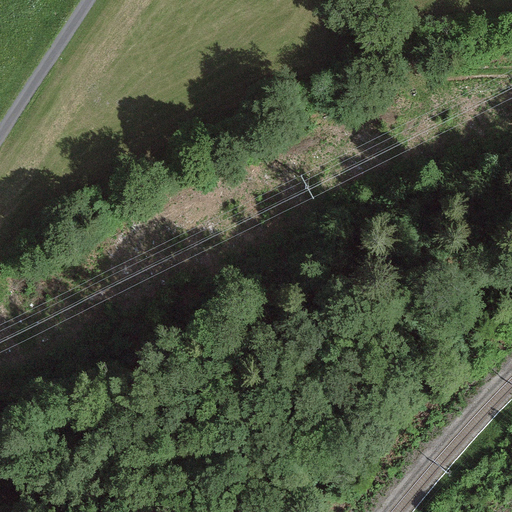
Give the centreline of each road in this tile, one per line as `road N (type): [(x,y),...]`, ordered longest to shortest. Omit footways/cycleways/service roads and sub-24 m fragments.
road 1 (track): [(93,0),(0,145)]
road 2 (track): [(380,0),(432,70),(446,77),(511,71)]
